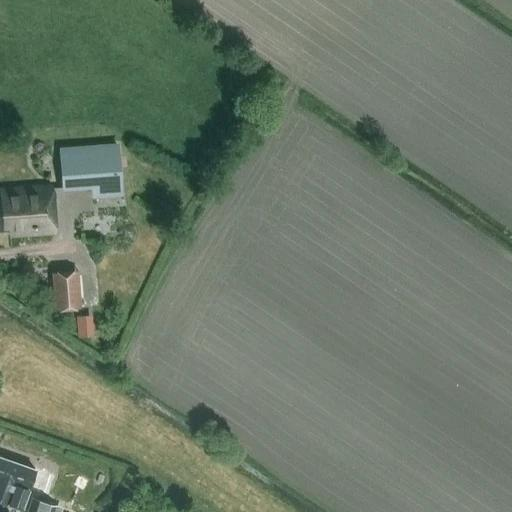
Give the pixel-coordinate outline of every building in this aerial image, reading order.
[(64,185),(94,183),(95,195),(120,193),(117,145),(61,149),(64,188),(65,188),(64,185)] [(52,186),(0,190),(1,195),(0,195),(0,230),(9,230),(10,235),(56,232),(52,186)] [(56,310),(81,308),(78,271),(53,273),(56,310)] [(92,327),(77,328),(77,337),(93,336),(92,327)] [(0,501),(8,504),(8,503),(21,508),(35,469),(0,456),(0,501)] [(61,511),(55,509),(56,505),(34,498),(27,511),(61,511)]
